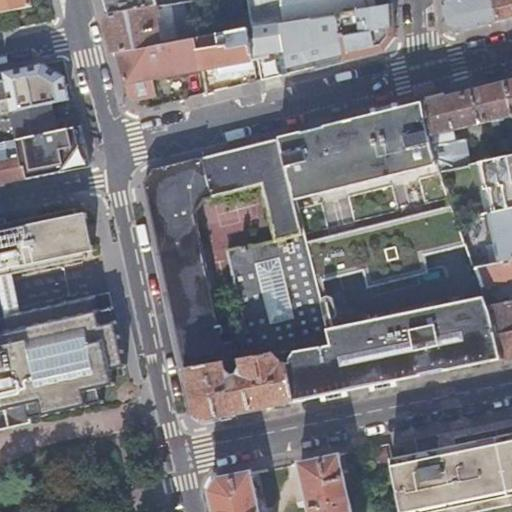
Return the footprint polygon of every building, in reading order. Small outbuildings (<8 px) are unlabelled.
[(0,0),(0,12),(9,11),(30,7),(28,0),(0,0)] [(104,0),(108,15),(156,7),(173,4),(172,0),(104,0)] [(211,36),(204,0),(196,0),(195,0),(181,3),(183,14),(188,40),(196,39),(211,36)] [(252,29),(247,0),(204,0),(211,36),(252,29)] [(247,0),(252,29),(279,24),(338,14),(374,8),(372,0),(247,0)] [(492,0),(449,0),(441,1),(443,23),(455,32),(486,24),(497,22),(492,0)] [(511,0),(492,0),(497,22),(511,18),(511,17),(511,0)] [(156,7),(108,15),(102,16),(104,24),(112,53),(117,52),(180,41),(176,15),(183,14),(181,3),(173,4),(156,7)] [(374,8),(338,14),(342,41),(345,59),(367,54),(383,50),(394,37),(392,12),(391,5),(374,8)] [(188,40),(183,14),(176,15),(180,41),(188,40)] [(338,14),(279,24),(284,51),(284,56),(290,55),(289,50),(313,46),(337,42),(342,41),(338,14)] [(279,24),(252,29),(211,36),(196,39),(202,70),(216,68),(218,75),(226,74),(254,69),(253,61),(259,60),(262,80),(278,75),(275,57),(273,58),(272,53),(284,51),(279,24)] [(180,41),(117,52),(129,98),(135,103),(157,99),(154,80),(180,75),(202,70),(196,39),(188,40),(180,41)] [(342,41),(337,42),(340,60),(345,59),(342,41)] [(5,86),(11,114),(51,106),(67,103),(60,75),(53,76),(46,77),(44,64),(23,68),(7,72),(9,85),(5,86)] [(0,72),(0,116),(11,114),(5,86),(2,72),(0,72)] [(445,98),(423,104),(433,151),(438,165),(440,172),(468,166),(463,143),(444,147),(442,136),(449,134),(450,139),(456,138),(455,132),(490,124),(491,128),(499,126),(498,121),(508,119),(509,121),(511,119),(511,81),(488,88),(445,98)] [(305,133),(277,140),(292,201),(438,165),(433,151),(423,104),(376,116),(305,133)] [(51,106),(11,114),(16,141),(0,144),(0,185),(90,168),(85,147),(80,128),(57,132),(51,106)] [(328,346),(324,331),(319,309),(292,201),(277,140),(153,171),(148,179),(143,185),(183,371),(223,364),(192,220),(203,199),(259,186),(273,243),(248,249),(248,247),(223,252),(248,352),(240,361),(271,356),(282,354),(328,346)] [(511,156),(468,166),(440,172),(458,223),(472,220),(488,217),(511,211),(511,156)] [(73,209),(3,224),(2,218),(0,218),(0,276),(9,274),(83,258),(82,252),(91,250),(86,228),(83,213),(74,215),(73,209)] [(472,220),(458,223),(474,270),(511,262),(511,211),(488,217),(493,253),(485,255),(472,220)] [(511,262),(474,270),(484,298),(487,309),(503,306),(499,286),(511,283),(511,262)] [(9,274),(0,276),(0,296),(4,316),(17,313),(9,274)] [(110,371),(124,368),(111,307),(108,293),(93,296),(17,313),(4,316),(0,316),(0,429),(6,428),(29,423),(28,420),(102,403),(98,388),(113,386),(110,371)] [(284,365),(292,405),(410,381),(501,362),(489,314),(487,309),(484,298),(456,304),(324,331),(328,346),(282,354),(284,365)] [(489,314),(501,362),(511,359),(511,303),(503,306),(487,309),(489,314)] [(223,364),(183,371),(185,380),(193,414),(199,418),(205,423),(292,405),(284,365),(279,366),(278,361),(271,356),(240,361),(241,368),(238,376),(230,377),(224,372),(223,364)] [(444,449),(389,461),(399,511),(427,511),(511,495),(511,429),(450,441),(452,448),(444,449)] [(349,511),(338,457),(299,464),(308,511),(349,511)] [(210,494),(214,511),(258,511),(250,475),(217,481),(214,488),(210,494)]
